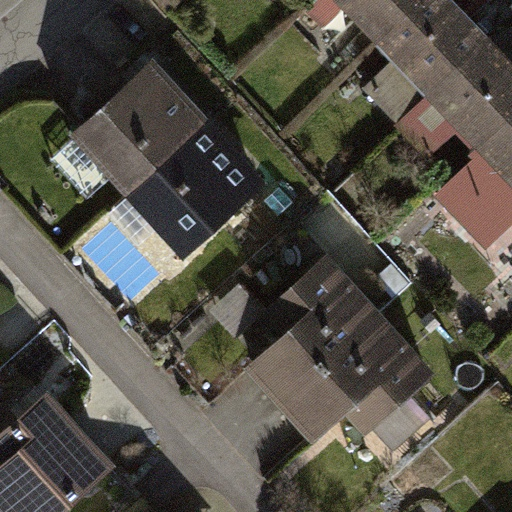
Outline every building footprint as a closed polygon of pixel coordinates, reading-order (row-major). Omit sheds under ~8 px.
[(334,0),(377,45),(424,0),(334,0)] [(452,0),(424,0),(377,45),(428,100),(491,41),(452,0)] [(511,62),(491,41),(428,100),(480,154),(511,123),(511,62)] [(115,188),(182,263),(278,178),(214,106),(207,112),(154,53),(72,126),(122,182),(115,188)] [(511,123),(480,154),(511,187),(511,123)] [(256,310),(277,332),(247,360),(315,434),(342,409),(365,434),(374,426),(393,447),(431,413),(406,386),(433,362),(325,246),(256,310)] [(0,511),(57,511),(115,463),(48,386),(37,395),(28,383),(0,407),(0,511)]
